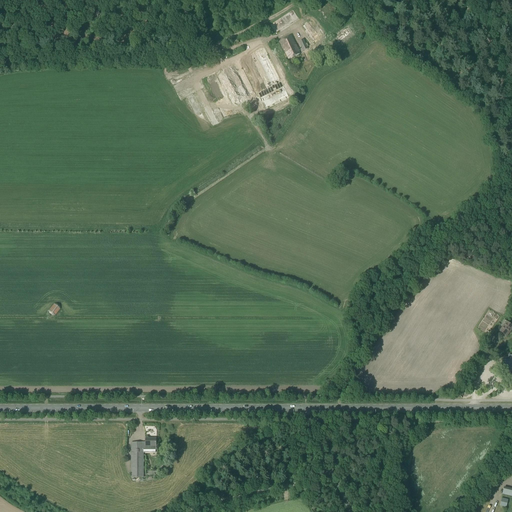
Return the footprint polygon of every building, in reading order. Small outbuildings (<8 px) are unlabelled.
[(268,23),(274,32),(296,18),(291,9),(268,23)] [(317,35),(308,20),(300,25),(310,40),(317,35)] [(332,38),(336,42),(346,33),(342,28),(332,38)] [(291,36),(280,42),(289,60),(301,54),(291,36)] [(299,42),(303,51),(304,53),(308,61),(316,57),(312,49),(307,51),(307,49),(308,49),(307,47),(308,47),(307,43),(306,44),(304,39),(299,42)] [(263,47),(240,58),(263,106),(286,95),(263,47)] [(255,100),(250,88),(245,90),(245,88),(247,87),(239,63),(233,65),(235,69),(234,69),(247,103),(255,100)] [(210,100),(221,95),(216,84),(218,83),(214,73),(201,78),(210,100)] [(202,107),(208,126),(216,123),(210,106),(208,107),(204,96),(198,99),(201,108),(202,107)] [(53,304),(53,305),(48,311),(48,312),(49,313),(49,314),(52,317),(55,316),(55,315),(59,310),(60,309),(60,307),(56,304),(55,304),(53,304)] [(511,325),(507,322),(499,331),(506,336),(510,331),(510,332),(511,329),(511,325)] [(511,369),(511,355),(508,355),(508,357),(503,357),(503,360),(502,369),(511,369)] [(131,443),(131,478),(143,478),(143,450),(156,450),(156,447),(156,438),(145,438),(145,443),(131,443)] [(511,496),(511,488),(504,487),(502,495),(511,496)] [(500,506),(506,508),(508,500),(502,499),(500,506)]
